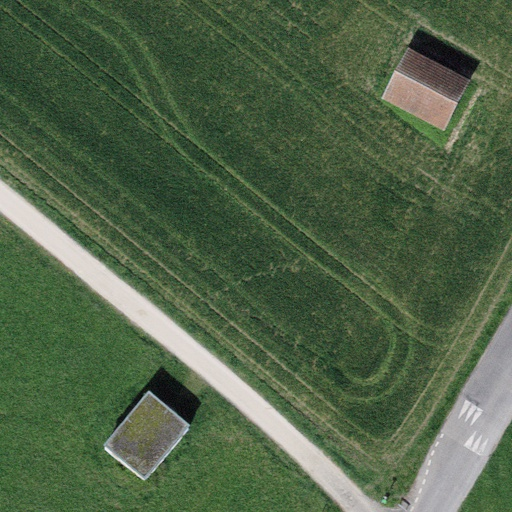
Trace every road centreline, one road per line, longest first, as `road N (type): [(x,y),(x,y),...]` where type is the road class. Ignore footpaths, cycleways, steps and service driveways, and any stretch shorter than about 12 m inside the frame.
road 1 (track): [(351,511),(0,198)]
road 2 (residential): [(511,356),(419,511)]
